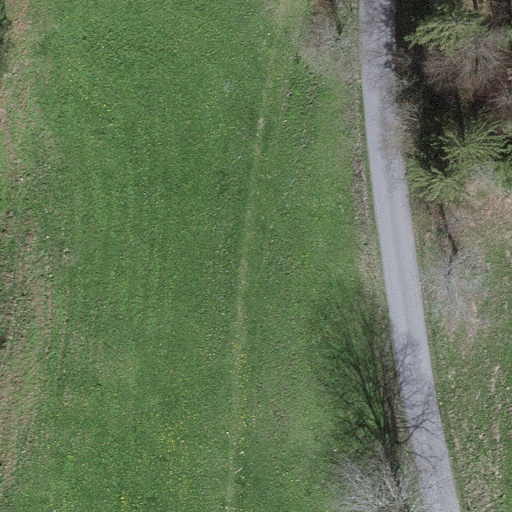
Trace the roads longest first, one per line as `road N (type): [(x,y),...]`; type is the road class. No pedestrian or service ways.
road 1 (unclassified): [(435,511),(361,114),(376,0)]
road 2 (track): [(287,0),(275,24),(240,304),(232,511)]
